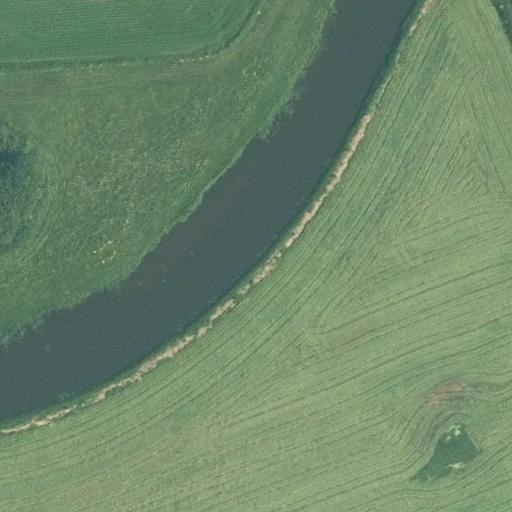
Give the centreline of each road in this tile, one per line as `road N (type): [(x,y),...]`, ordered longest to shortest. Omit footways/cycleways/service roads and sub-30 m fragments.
road 1 (track): [(420,0),(308,208),(240,294),(146,371),(0,439)]
road 2 (track): [(277,0),(243,55),(216,69),(0,87)]
